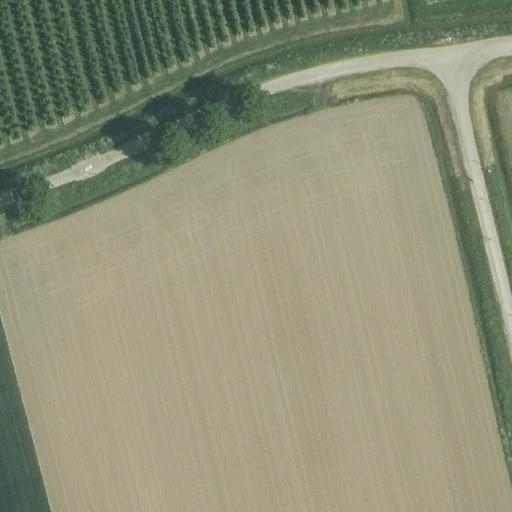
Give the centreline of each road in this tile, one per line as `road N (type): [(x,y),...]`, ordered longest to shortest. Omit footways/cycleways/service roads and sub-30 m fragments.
road 1 (unclassified): [(0,197),(63,178),(244,96),(350,65),(445,52)]
road 2 (unclassified): [(511,333),(445,52)]
